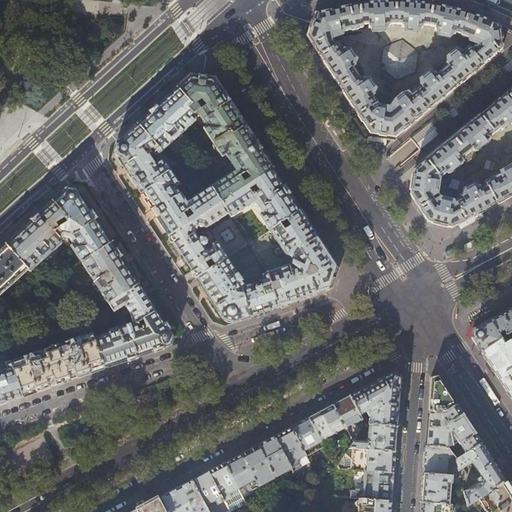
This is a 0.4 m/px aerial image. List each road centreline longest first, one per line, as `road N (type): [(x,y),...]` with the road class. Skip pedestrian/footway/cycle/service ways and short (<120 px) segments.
road 1 (unclassified): [(235,8),(415,297)]
road 2 (residential): [(192,0),(0,177)]
road 3 (primary): [(237,396),(25,511)]
road 4 (residential): [(209,348),(82,146)]
road 5 (residential): [(0,421),(209,348)]
road 6 (residential): [(415,297),(404,511)]
road 7 (residential): [(82,146),(235,8)]
road 8 (residential): [(511,446),(415,297)]
road 9 (residential): [(353,333),(328,306),(209,348)]
road 10 (primary): [(353,333),(237,396)]
